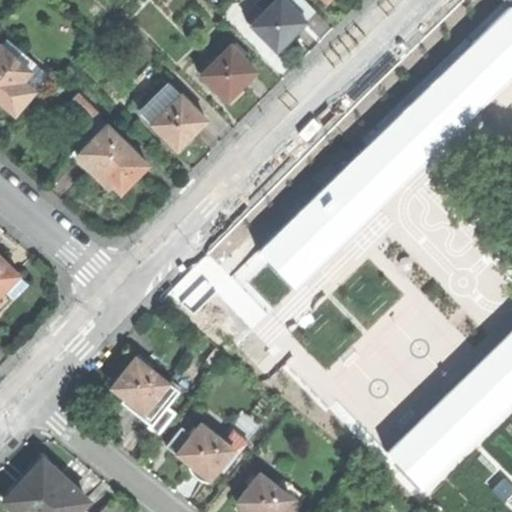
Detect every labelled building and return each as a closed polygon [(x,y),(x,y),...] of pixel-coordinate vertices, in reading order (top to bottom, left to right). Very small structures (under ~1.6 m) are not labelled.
[(303,19),(284,0),(275,0),(263,12),(265,15),(252,28),(276,52),(290,38),(306,22),(303,19)] [(263,12),(275,0),(257,0),(254,4),(263,12)] [(284,0),(303,19),(313,9),(303,0),(284,0)] [(472,42),(506,77),(511,71),(511,22),(509,15),(508,15),(508,16),(469,31),(469,30),(468,31),(472,42)] [(229,45),(239,55),(244,51),(234,40),(229,45)] [(508,80),(506,77),(472,42),(471,43),(474,46),(261,252),(259,250),(257,251),(294,288),(295,287),(293,284),(505,78),(507,81),(508,80)] [(6,51),(30,72),(37,64),(13,43),(6,51)] [(255,72),(239,55),(229,45),(199,74),(225,101),(239,88),(246,81),(255,72)] [(30,72),(6,51),(0,46),(0,102),(2,104),(22,82),(30,72)] [(49,74),(37,64),(30,72),(22,82),(33,92),(49,74)] [(33,92),(22,82),(2,104),(14,114),(33,92)] [(163,110),(179,94),(169,85),(146,108),(154,116),(147,122),(151,126),(165,112),(163,110)] [(243,92),(239,88),(225,101),(230,106),(243,92)] [(100,114),(78,93),(70,102),(92,123),(97,117),(100,114)] [(206,121),(179,94),(163,110),(165,112),(151,126),(176,151),(194,132),(206,121)] [(134,180),(148,166),(137,155),(139,153),(126,139),(123,142),(97,117),(92,123),(82,133),(91,141),(80,152),(76,156),(106,186),(108,184),(120,195),(134,180)] [(75,148),(80,152),(91,141),(82,133),(72,144),(75,148)] [(511,241),(468,195),(340,316),(391,369),(511,254),(511,241)] [(0,294),(4,291),(19,276),(6,263),(0,257),(0,294)] [(29,286),(19,276),(4,291),(14,301),(29,286)] [(235,348),(286,391),(306,368),(255,325),(235,348)] [(511,332),(389,452),(386,449),(385,451),(422,488),(423,487),(421,484),(511,394),(511,332)] [(136,358),(134,361),(147,372),(149,369),(136,358)] [(141,417),(167,384),(149,369),(147,372),(134,361),(133,360),(123,373),(121,375),(111,388),(125,399),(123,402),(126,405),(141,417)] [(177,392),(167,384),(141,417),(149,423),(150,425),(166,405),(177,392)] [(176,413),(166,405),(150,425),(149,423),(146,426),(158,436),(176,413)] [(207,482),(218,469),(233,449),(223,442),(214,435),(212,436),(198,425),(190,435),(176,453),(183,459),(190,465),(189,467),(189,468),(193,473),(196,477),(199,479),(203,481),(207,482)] [(176,453),(190,435),(180,427),(166,445),(173,451),(176,453)] [(231,432),(223,442),(233,449),(218,469),(223,473),(246,444),(231,432)] [(15,511),(76,511),(87,501),(63,479),(43,460),(25,479),(22,482),(19,486),(4,502),(15,511)] [(281,511),(292,500),(282,492),(272,484),(271,485),(258,475),(251,483),(248,486),(236,501),(250,511),(249,511),(281,511)] [(289,483),(282,492),(292,500),(281,511),(292,511),(306,496),(289,483)]
